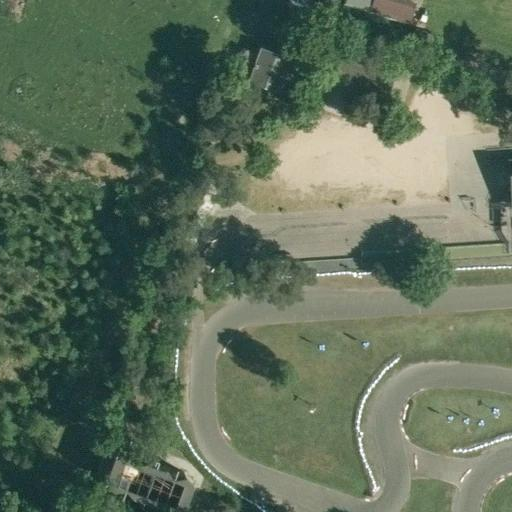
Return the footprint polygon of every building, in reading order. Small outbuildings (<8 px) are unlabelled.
[(367,0),(366,5),(404,16),(409,0),(407,0),(367,0)] [(436,35),(416,29),(413,39),(433,44),(436,35)] [(259,45),(247,79),(279,91),(287,68),(298,72),(306,49),(278,39),(274,51),(259,45)] [(394,72),(337,55),(328,84),(386,101),(394,72)] [(339,94),(337,114),(349,115),(351,96),(339,94)] [(361,253),(362,264),(505,254),(504,244),(361,253)] [(292,262),(293,272),(357,267),(357,258),(292,262)] [(69,407),(81,398),(74,388),(62,398),(69,407)] [(31,430),(33,446),(47,444),(44,428),(31,430)]
